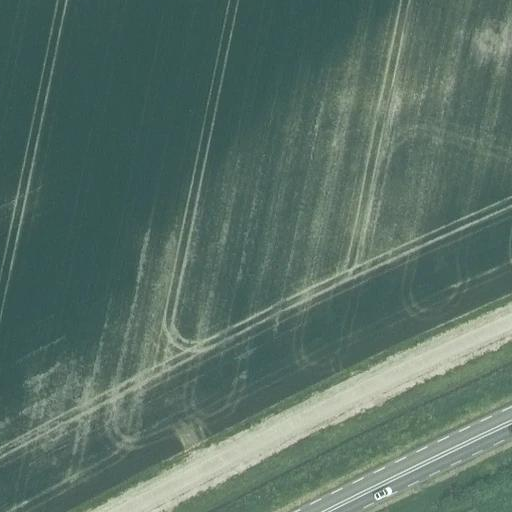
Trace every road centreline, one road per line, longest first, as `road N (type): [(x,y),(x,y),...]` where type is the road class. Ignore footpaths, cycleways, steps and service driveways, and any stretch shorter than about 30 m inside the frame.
road 1 (unclassified): [(123,511),(412,365),(511,324)]
road 2 (primary): [(511,423),(328,511)]
